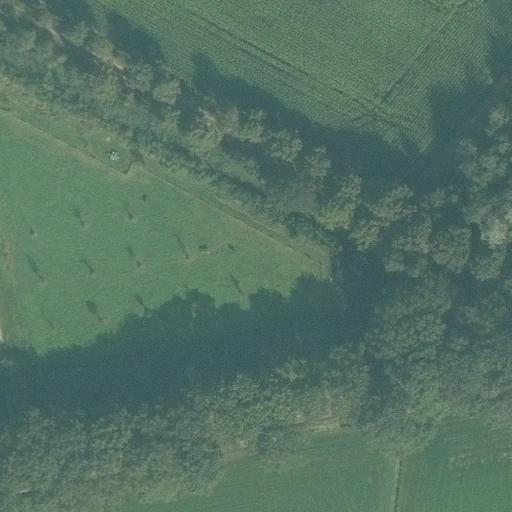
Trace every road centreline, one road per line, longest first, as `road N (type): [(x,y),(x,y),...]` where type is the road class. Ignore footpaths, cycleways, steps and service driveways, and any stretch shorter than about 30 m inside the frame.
road 1 (track): [(511,288),(0,6)]
road 2 (secondary): [(511,366),(0,473)]
